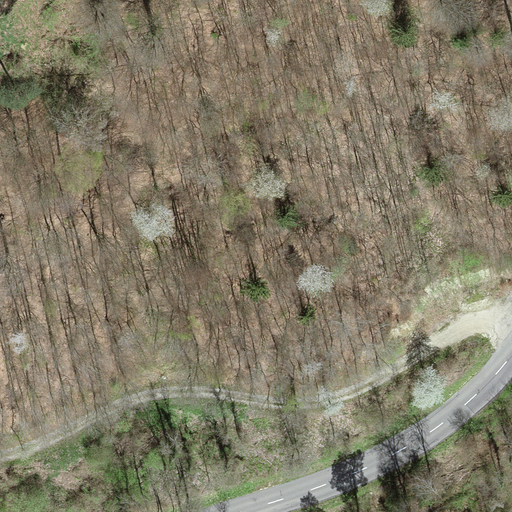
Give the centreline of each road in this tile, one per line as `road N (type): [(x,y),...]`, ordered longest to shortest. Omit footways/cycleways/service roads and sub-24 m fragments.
road 1 (track): [(511,322),(458,332),(326,403),(163,387),(0,460)]
road 2 (tertiary): [(511,354),(471,400),(413,443),(243,511)]
